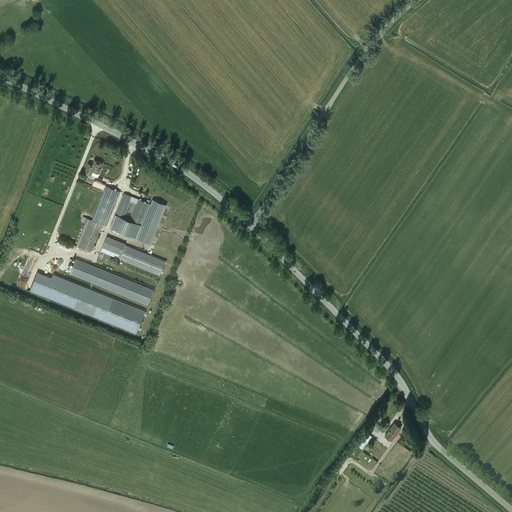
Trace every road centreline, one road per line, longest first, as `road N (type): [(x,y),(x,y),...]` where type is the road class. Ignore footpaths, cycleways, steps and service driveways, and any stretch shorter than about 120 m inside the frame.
road 1 (unclassified): [(511,511),(429,437),(394,375),(250,225)]
road 2 (unclassified): [(250,225),(155,152),(0,76)]
road 3 (unclassified): [(250,225),(367,47),(419,0)]
